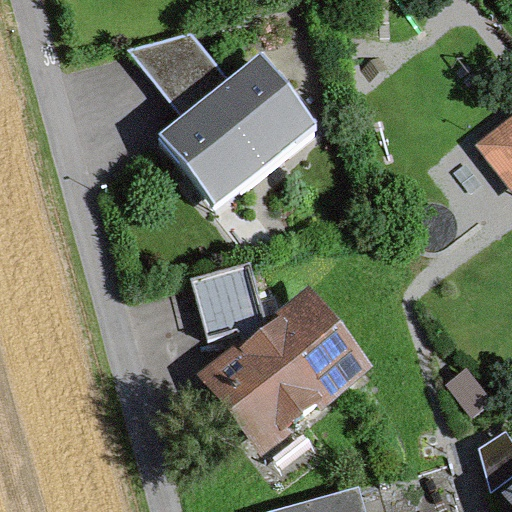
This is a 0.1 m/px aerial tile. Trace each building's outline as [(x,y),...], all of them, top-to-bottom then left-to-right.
[(261,73),(158,152),(214,224),(317,144),(261,73)] [(511,142),(494,156),(511,180),(511,142)] [(208,341),(264,330),(252,275),(197,287),(208,341)] [(313,301),(197,387),(257,467),(373,380),(313,301)] [(362,511),(359,498),(305,511),(362,511)] [(511,511),(511,500),(502,508),(505,511),(511,511)]
